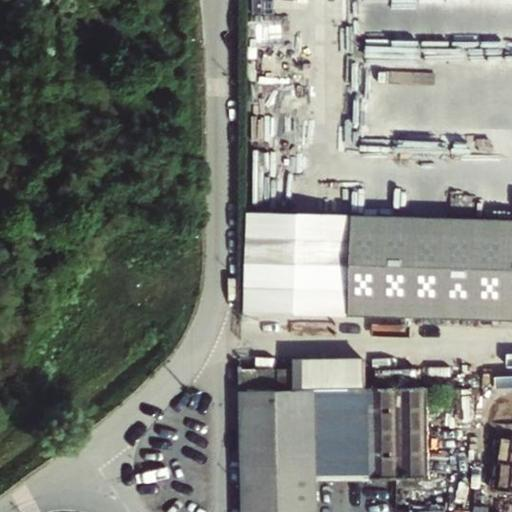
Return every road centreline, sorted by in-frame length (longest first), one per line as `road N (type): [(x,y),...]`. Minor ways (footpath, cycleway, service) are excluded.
road 1 (unclassified): [(220,0),(213,316),(185,368),(84,452)]
road 2 (unknown): [(213,316),(511,358)]
